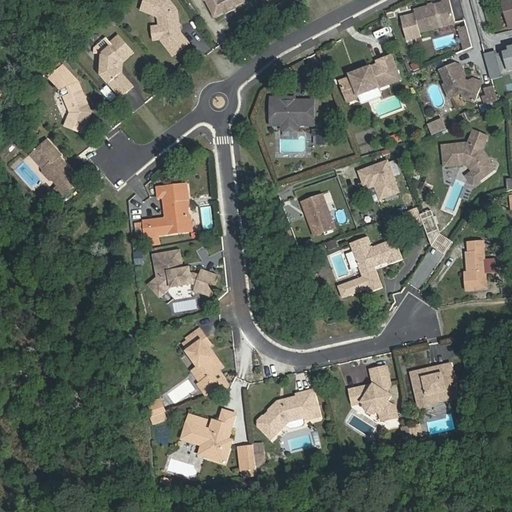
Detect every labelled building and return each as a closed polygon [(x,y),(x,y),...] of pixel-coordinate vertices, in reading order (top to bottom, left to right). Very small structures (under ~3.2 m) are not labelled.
[(172,0),(150,0),(146,9),(161,17),(163,19),(163,27),(165,40),(165,42),(175,56),(191,44),(183,33),(183,30),(181,30),(180,25),(182,23),(181,11),(174,1),(172,0)] [(210,0),(218,15),(246,0),(210,0)] [(462,23),(456,0),(453,0),(449,1),(449,4),(421,10),(422,14),(409,17),(414,39),(427,36),(426,31),(462,23)] [(472,23),(465,25),(469,42),(476,41),(472,23)] [(156,27),(157,41),(165,40),(163,27),(156,27)] [(130,54),(135,50),(124,36),(116,43),(112,38),(100,47),(99,53),(108,55),(104,73),(122,94),(134,83),(120,66),(120,59),(125,54),(130,54)] [(511,68),(511,50),(510,51),(502,53),(506,70),(511,68)] [(360,75),(349,79),(356,99),(365,96),(367,93),(395,82),(393,78),(407,73),(400,54),(386,59),(387,62),(366,70),(367,72),(360,75)] [(461,60),(445,66),(451,80),(449,81),(455,94),(467,89),(470,94),(480,98),(487,79),(479,75),(473,77),(469,76),(471,72),(466,62),(461,60)] [(69,94),(76,110),(71,124),(89,131),(97,109),(95,106),(93,107),(92,103),(92,100),(83,79),(69,62),(60,70),(73,84),(76,91),(69,94)] [(60,70),(55,74),(64,85),(69,80),(60,70)] [(393,78),(395,82),(409,77),(407,73),(393,78)] [(367,92),(370,101),(390,94),(387,86),(367,92)] [(499,87),(490,89),(492,95),(488,96),(490,106),(503,103),(499,87)] [(321,120),(321,95),(303,96),(289,96),(289,93),(279,93),(279,120),(290,120),(306,120),(307,120),(308,121),(312,121),(313,120),(321,120)] [(441,116),(432,119),(437,135),(446,131),(441,116)] [(446,145),(448,165),(474,161),(481,168),(488,177),(502,164),(493,155),(493,153),(488,147),(493,134),(479,128),(473,144),(468,142),(446,145)] [(326,146),(326,130),(309,130),(309,145),(326,146)] [(67,153),(69,151),(55,137),(40,152),(53,166),(53,169),(60,176),(63,176),(69,181),(64,187),(71,194),(88,176),(81,170),(82,168),(74,160),(71,160),(69,158),(69,154),(67,153)] [(406,192),(395,161),(367,172),(371,184),(375,183),(376,187),(382,185),(387,199),(406,192)] [(488,177),(481,168),(475,173),(483,182),(488,177)] [(189,183),(160,186),(161,196),(165,196),(167,217),(145,219),(147,234),(191,230),(189,205),(185,205),(184,200),(190,199),(189,183)] [(329,191),(309,198),(321,231),(341,223),(329,191)] [(193,230),(190,199),(184,200),(185,205),(189,205),(191,230),(193,230)] [(413,222),(422,219),(419,208),(410,211),(413,222)] [(151,234),(152,241),(162,240),(161,233),(151,234)] [(374,235),(356,241),(368,275),(350,282),(354,293),(372,287),(373,291),(387,285),(380,266),(394,261),(394,263),(408,258),(401,237),(377,245),(374,235)] [(327,243),(330,251),(339,248),(336,239),(327,243)] [(467,271),(468,289),(488,288),(485,240),(470,241),(471,251),(471,255),(469,255),(469,271),(467,271)] [(150,284),(159,294),(166,287),(193,282),(204,286),(203,292),(210,294),(216,276),(202,270),(200,276),(193,274),(191,274),(190,267),(179,270),(175,251),(154,255),(158,277),(150,284)] [(350,282),(343,284),(347,295),(354,293),(350,282)] [(197,383),(207,397),(231,388),(217,368),(209,358),(211,356),(200,342),(205,339),(198,330),(186,339),(187,341),(183,344),(187,350),(186,351),(197,367),(191,371),(199,382),(197,383)] [(217,368),(222,365),(208,347),(210,346),(205,339),(200,342),(211,356),(209,358),(217,368)] [(453,368),(452,365),(430,370),(433,372),(433,374),(442,372),(442,370),(453,368)] [(388,367),(373,371),(376,385),(372,393),(365,388),(352,391),(356,405),(365,403),(369,405),(383,414),(385,421),(400,417),(398,407),(390,402),(394,396),(388,392),(393,385),(388,367)] [(430,370),(413,374),(421,406),(423,408),(430,406),(431,404),(449,400),(447,393),(456,391),(454,381),(456,381),(453,368),(442,370),(442,372),(433,374),(433,372),(430,370)] [(456,381),(454,381),(456,391),(447,393),(449,400),(460,397),(456,381)] [(258,426),(271,439),(285,425),(289,421),(303,417),(308,418),(310,418),(308,412),(319,409),(314,389),(296,393),(297,396),(287,399),(286,403),(281,404),(278,401),(269,410),(269,412),(265,416),(263,416),(258,420),(258,426)] [(163,397),(152,399),(153,415),(166,410),(163,397)] [(369,405),(367,408),(377,415),(379,412),(369,405)] [(203,418),(187,414),(182,434),(205,440),(202,451),(220,455),(221,452),(225,453),(229,440),(223,438),(224,434),(226,435),(231,411),(222,409),(221,412),(220,412),(218,418),(213,417),(212,420),(210,420),(209,426),(202,424),(203,418)] [(320,415),(319,409),(308,412),(310,418),(320,415)] [(153,415),(154,423),(169,418),(166,410),(153,415)] [(289,421),(285,425),(291,428),(303,425),(304,423),(303,417),(289,421)] [(425,435),(422,424),(413,426),(416,438),(425,435)] [(413,426),(405,428),(408,439),(416,438),(413,426)] [(266,445),(254,446),(255,455),(266,454),(266,445)] [(254,446),(239,447),(241,470),(256,467),(255,455),(254,446)] [(256,467),(268,466),(266,454),(255,455),(256,467)] [(256,467),(241,470),(242,480),(257,477),(256,467)] [(170,488),(173,480),(163,477),(160,485),(170,488)]
